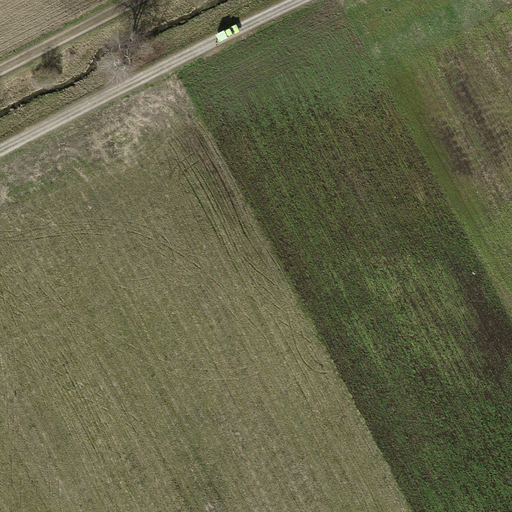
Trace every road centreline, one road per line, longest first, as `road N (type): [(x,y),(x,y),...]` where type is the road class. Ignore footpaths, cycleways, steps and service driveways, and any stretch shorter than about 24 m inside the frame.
road 1 (track): [(301,0),(0,151)]
road 2 (track): [(137,0),(0,70)]
